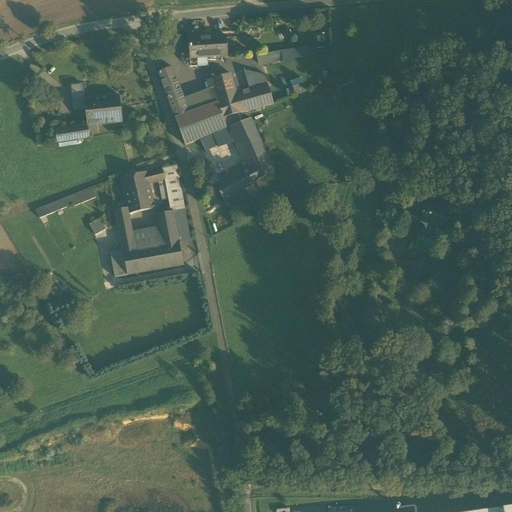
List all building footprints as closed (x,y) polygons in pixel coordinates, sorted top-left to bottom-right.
[(287,28),(279,32),(282,40),(291,35),(287,28)] [(188,39),(189,60),(197,59),(207,59),(227,57),(226,37),(188,39)] [(281,53),(283,61),(309,56),(307,47),(281,52),(281,53)] [(258,57),(260,66),(283,61),(281,53),(258,57)] [(207,59),(197,59),(198,68),(208,67),(207,59)] [(158,73),(165,90),(178,85),(172,68),(158,73)] [(249,91),(268,86),(265,76),(244,71),(249,91)] [(223,119),(242,113),(236,95),(231,75),(211,80),(214,89),(218,103),(223,119)] [(301,78),(290,83),(293,89),(304,85),(301,78)] [(71,86),(72,99),(84,97),(83,84),(71,86)] [(165,90),(175,118),(189,113),(184,100),(178,85),(165,90)] [(304,85),(293,89),(296,96),(306,92),(304,85)] [(249,91),(236,95),(242,113),(273,104),(268,86),(249,91)] [(184,100),(189,113),(218,103),(214,89),(184,100)] [(119,96),(107,97),(109,115),(99,116),(100,125),(122,123),(119,96)] [(84,100),(84,97),(72,99),(74,111),(85,110),(84,100)] [(97,125),(100,125),(99,116),(109,115),(107,97),(84,100),(85,110),(87,126),(97,125)] [(223,119),(218,103),(189,113),(175,118),(185,146),(225,129),(223,119)] [(249,169),(255,183),(275,172),(252,123),(250,119),(230,127),(237,142),(249,169)] [(97,125),(87,126),(89,134),(98,133),(97,125)] [(90,138),(89,134),(87,126),(56,131),(55,131),(55,132),(57,144),(89,138),(90,138)] [(230,127),(220,132),(226,143),(218,147),(218,148),(237,142),(230,127)] [(206,152),(218,147),(226,143),(220,132),(200,141),(206,152)] [(176,166),(163,169),(165,181),(166,189),(168,200),(170,209),(169,209),(169,213),(174,212),(184,210),(176,166)] [(149,185),(158,182),(165,181),(163,169),(147,172),(149,185)] [(216,185),(228,207),(245,198),(242,190),(255,183),(249,169),(216,185)] [(121,178),(126,206),(153,200),(149,185),(147,172),(121,178)] [(166,189),(165,181),(158,182),(160,190),(166,189)] [(93,187),(70,197),(74,205),(97,196),(93,187)] [(160,190),(162,201),(168,200),(166,189),(160,190)] [(40,219),(74,205),(70,197),(35,211),(40,219)] [(448,209),(459,212),(462,201),(451,198),(448,209)] [(155,209),(153,200),(126,206),(127,209),(128,209),(129,215),(155,209)] [(437,226),(453,232),(459,212),(448,209),(425,203),(419,222),(437,226)] [(115,211),(118,226),(130,224),(130,220),(129,215),(128,209),(127,209),(115,211)] [(184,210),(174,212),(179,242),(179,243),(190,241),(184,210)] [(155,215),(158,228),(161,246),(179,242),(174,212),(169,213),(155,215)] [(89,225),(95,236),(107,229),(101,219),(89,225)] [(118,226),(119,235),(132,232),(130,224),(118,226)] [(136,250),(161,246),(158,228),(132,232),(136,250)] [(385,239),(398,242),(401,233),(388,229),(385,239)] [(123,252),(136,250),(132,232),(119,235),(123,252)] [(179,243),(179,242),(161,246),(136,250),(123,252),(127,276),(184,266),(179,243)] [(115,278),(127,276),(123,252),(110,254),(115,278)] [(384,271),(404,275),(405,271),(407,262),(386,258),(384,271)] [(374,317),(395,321),(397,309),(377,305),(374,317)]
